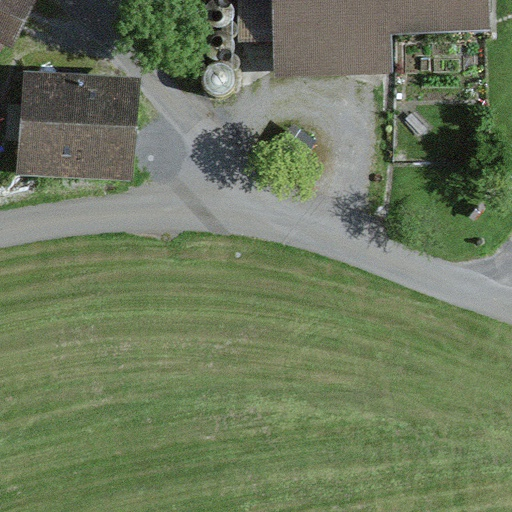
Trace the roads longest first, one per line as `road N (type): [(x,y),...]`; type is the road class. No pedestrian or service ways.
road 1 (residential): [(511,307),(340,243),(205,211)]
road 2 (residential): [(205,211),(213,152),(133,40),(84,0)]
road 3 (unclassified): [(0,228),(205,211)]
